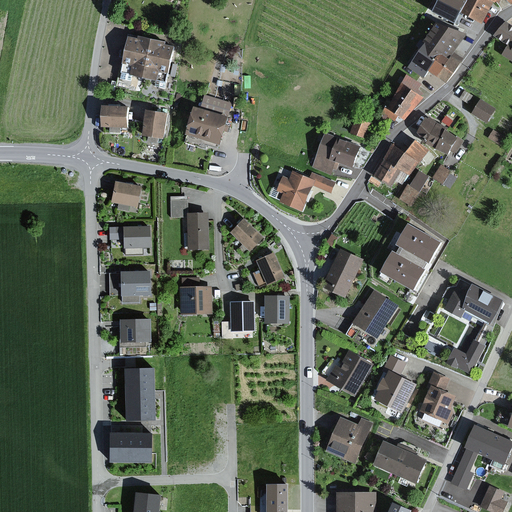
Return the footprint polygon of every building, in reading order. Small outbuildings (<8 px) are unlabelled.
[(465,0),(436,0),(431,11),(453,23),(459,13),(465,0)] [(492,1),(490,0),(465,0),(459,13),(481,24),(492,1)] [(511,26),(505,21),(491,35),(506,45),(501,55),(511,62),(511,26)] [(448,58),(452,53),(465,35),(434,23),(423,42),(439,52),(448,58)] [(136,40),(127,38),(119,72),(120,72),(163,81),(171,48),(162,46),(163,43),(137,37),(136,40)] [(423,42),(407,67),(422,77),(427,70),(439,52),(423,42)] [(439,52),(427,70),(444,82),(462,58),(452,53),(448,58),(439,52)] [(405,75),(400,83),(415,93),(420,84),(405,75)] [(400,83),(392,97),(413,109),(423,98),(415,93),(400,83)] [(463,91),(459,98),(468,103),(472,96),(463,91)] [(204,95),(199,109),(227,117),(231,103),(204,95)] [(413,109),(392,97),(390,101),(386,100),(379,116),(387,122),(389,119),(394,122),(396,117),(403,120),(413,109)] [(479,100),(471,114),(486,123),(495,110),(479,100)] [(128,107),(102,106),(101,127),(109,127),(120,128),(122,128),(128,128),(128,107)] [(224,125),(227,117),(199,109),(194,107),(184,142),(206,149),(208,141),(218,145),(222,131),(227,132),(228,129),(229,126),(224,125)] [(156,112),(146,110),(142,136),(147,137),(158,138),(163,139),(167,114),(156,112)] [(424,144),(436,122),(428,116),(426,119),(424,117),(415,133),(424,144)] [(369,124),(356,119),(351,133),(364,137),(369,124)] [(433,148),(444,130),(446,127),(436,122),(424,144),(433,148)] [(456,137),(444,130),(433,148),(447,155),(449,151),(455,154),(464,140),(456,136),(456,137)] [(493,130),(488,137),(502,146),(506,139),(493,130)] [(351,168),(360,146),(324,133),(311,167),(329,174),(334,161),(351,168)] [(414,140),(404,153),(419,164),(429,151),(414,140)] [(404,153),(391,144),(370,175),(390,186),(400,170),(409,175),(419,164),(404,153)] [(440,165),(432,178),(442,184),(450,171),(440,165)] [(418,171),(408,187),(418,193),(427,177),(418,171)] [(300,211),(313,182),(291,173),(288,180),(282,177),(276,190),(283,193),(279,202),(300,211)] [(318,176),(313,186),(331,193),(335,183),(318,176)] [(370,177),(368,181),(378,188),(381,184),(370,177)] [(140,186),(115,182),(111,203),(117,204),(128,206),(136,208),(140,186)] [(407,186),(399,199),(409,206),(418,193),(408,187),(407,186)] [(187,200),(169,200),(170,214),(187,213),(187,200)] [(186,250),(207,250),(206,214),(185,214),(186,250)] [(260,237),(241,219),(228,233),(248,251),(260,237)] [(440,242),(407,224),(395,245),(399,247),(396,253),(391,250),(379,271),(413,290),(425,270),(422,268),(426,262),(428,263),(440,242)] [(122,240),(122,227),(108,228),(108,240),(122,240)] [(149,227),(122,227),(122,240),(123,249),(149,248),(149,227)] [(331,234),(325,243),(332,247),(337,238),(331,234)] [(360,260),(341,251),(324,287),(343,297),(360,260)] [(282,277),(271,253),(254,261),(258,270),(251,273),(258,288),(282,277)] [(119,295),(119,272),(108,272),(108,295),(119,295)] [(149,272),(119,272),(119,295),(123,295),(123,303),(141,303),(141,296),(150,295),(149,272)] [(182,276),(182,287),(199,287),(199,275),(182,276)] [(244,284),(234,285),(235,292),(246,290),(244,284)] [(488,324),(501,301),(470,284),(452,292),(443,310),(460,319),(464,311),(484,322),(488,324)] [(182,287),(178,287),(178,315),(211,314),(211,287),(199,287),(182,287)] [(397,306),(373,291),(352,324),(376,339),(397,306)] [(286,295),(260,295),(260,322),(285,322),(286,295)] [(252,301),(228,302),(228,322),(228,332),(253,331),(252,301)] [(147,319),(117,320),(118,347),(148,346),(147,319)] [(228,332),(228,322),(220,322),(220,339),(229,339),(228,332)] [(484,322),(474,341),(484,346),(487,339),(484,338),(487,333),(489,334),(493,327),(488,324),(484,322)] [(376,339),(352,324),(345,335),(373,352),(379,341),(376,339)] [(453,348),(445,363),(456,369),(457,368),(470,374),(485,346),(484,346),(474,341),(473,340),(465,355),(453,348)] [(148,346),(118,347),(118,356),(149,355),(148,346)] [(354,397),(374,364),(348,349),(337,367),(334,365),(326,380),(354,397)] [(388,371),(400,376),(406,364),(391,356),(384,369),(388,371)] [(135,358),(124,358),(124,363),(124,368),(136,367),(135,358)] [(154,369),(125,369),(126,421),(155,421),(155,394),(154,369)] [(401,414),(416,385),(400,376),(388,371),(373,400),(401,414)] [(429,386),(445,393),(450,380),(433,372),(427,385),(429,386)] [(418,412),(448,425),(453,412),(451,407),(455,397),(445,393),(429,386),(418,412)] [(357,425),(339,418),(325,450),(354,463),(371,424),(360,419),(357,425)] [(511,446),(511,441),(472,425),(463,448),(465,449),(477,454),(504,465),(511,446)] [(147,434),(109,434),(109,462),(151,462),(150,434),(147,434)] [(394,474),(404,451),(382,442),(372,465),(394,474)] [(477,454),(465,449),(450,483),(466,490),(473,473),(469,471),(477,454)] [(426,460),(404,451),(394,474),(416,483),(426,460)] [(286,511),(287,485),(266,485),(265,511),(286,511)] [(504,492),(489,486),(479,507),(491,511),(502,511),(507,502),(501,499),(504,492)] [(158,511),(160,495),(133,493),(131,511),(158,511)] [(374,511),(375,493),(335,493),(335,511),(374,511)] [(390,503),(386,511),(407,511),(408,511),(390,503)]
